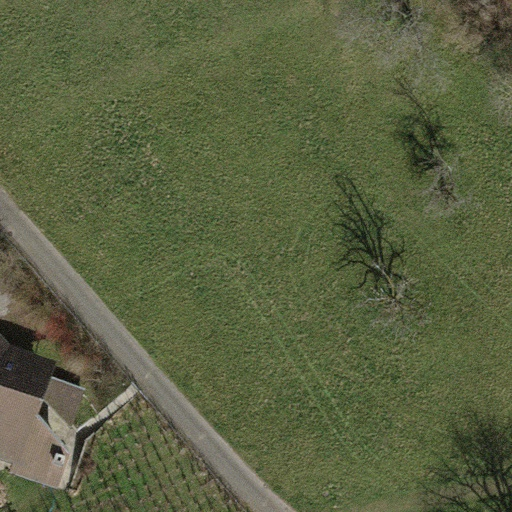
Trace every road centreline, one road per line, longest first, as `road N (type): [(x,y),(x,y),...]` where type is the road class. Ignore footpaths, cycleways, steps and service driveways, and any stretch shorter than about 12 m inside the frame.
road 1 (residential): [(0,205),(273,511)]
road 2 (track): [(306,511),(511,475)]
